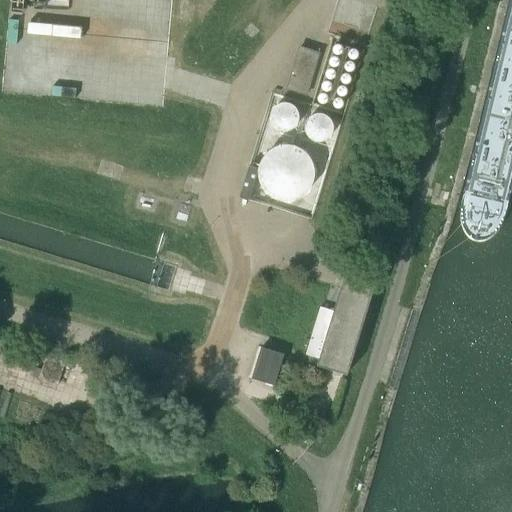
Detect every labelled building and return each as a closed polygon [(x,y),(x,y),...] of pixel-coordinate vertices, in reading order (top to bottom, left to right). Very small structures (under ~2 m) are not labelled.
[(333,48),(333,51),(336,53),(340,53),(342,51),(343,48),(341,45),(338,43),(335,44),(333,48)] [(306,94),(319,53),(300,47),(287,88),(306,94)] [(348,52),(348,56),(351,58),(355,58),(357,56),(358,52),(356,49),(353,48),(350,49),(348,52)] [(329,60),(329,64),(332,66),(336,66),(339,64),(339,60),(337,57),(334,56),(331,57),(329,60)] [(344,65),(344,68),(347,70),(351,70),(353,68),(354,65),(352,62),(349,60),(346,62),(344,65)] [(325,73),(326,76),(328,78),(332,78),(335,76),(335,73),(333,70),(330,68),(327,70),(325,73)] [(340,77),(341,81),(343,83),(347,83),(350,81),(350,77),(349,74),(345,73),(342,74),(340,77)] [(321,85),(322,88),(325,91),(328,91),(331,88),(332,85),(330,82),(327,81),(323,82),(321,85)] [(336,90),(337,93),(340,95),(343,95),(346,93),(347,90),(345,86),(342,85),(338,86),(336,90)] [(318,98),(318,101),(321,103),(324,103),(327,101),(328,98),(326,94),(323,93),(319,94),(318,98)] [(333,102),(333,106),(336,108),(339,108),(342,106),(343,102),(341,99),(338,98),(334,99),(333,102)] [(269,119),(271,124),(273,127),(275,129),(279,132),(282,132),(287,132),(290,131),(294,128),(296,127),(298,123),(299,120),(299,117),(299,113),(297,109),(295,107),(292,105),(289,103),(285,103),(280,103),(276,104),(273,107),(271,111),(269,116),(269,119)] [(304,129),(305,133),(307,136),(310,138),(313,140),(317,141),(320,140),(324,139),(327,137),(330,135),(331,131),(332,128),(332,124),(331,121),(329,118),(326,115),(323,114),(319,113),(316,113),(312,114),(309,116),(307,119),(305,122),(304,125),(304,129)] [(275,198),(280,200),(286,200),(291,200),(296,199),(301,196),(306,193),(309,189),(312,184),(314,179),(314,173),(314,168),(313,163),(310,158),(307,154),(303,150),(298,147),(293,145),(288,145),(282,145),(277,146),(272,149),(268,152),(264,156),(261,161),(259,166),(259,172),(259,177),(260,182),(263,187),(266,192),(270,195),(275,198)] [(248,200),(258,168),(249,165),(239,197),(248,200)] [(375,281),(346,272),(317,366),(346,375),(375,281)] [(261,347),(252,378),(274,385),(283,354),(261,347)]
